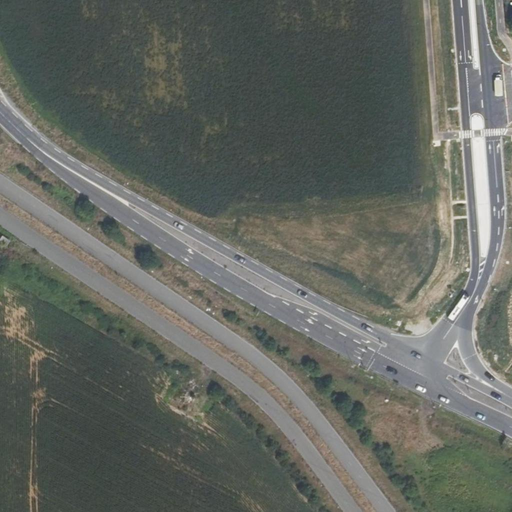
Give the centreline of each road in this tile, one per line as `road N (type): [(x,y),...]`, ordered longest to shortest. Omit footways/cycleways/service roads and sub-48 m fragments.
road 1 (secondary): [(381,511),(278,376),(0,183)]
road 2 (tertiary): [(425,361),(78,173),(14,127)]
road 3 (secondary): [(0,216),(262,392),(354,511)]
road 4 (tertiary): [(14,127),(60,173),(263,303)]
road 5 (unclassified): [(458,318),(484,284),(499,235),(487,89)]
road 6 (unclassified): [(462,90),(476,273),(458,318)]
road 7 (tertiary): [(263,303),(423,385)]
road 8 (unclassified): [(263,303),(314,316),(389,356),(425,361)]
